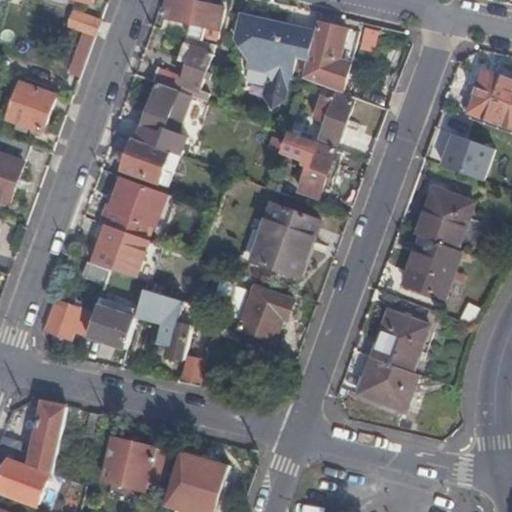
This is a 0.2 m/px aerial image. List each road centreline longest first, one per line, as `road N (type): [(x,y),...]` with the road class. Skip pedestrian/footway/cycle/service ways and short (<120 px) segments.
road 1 (residential): [(443,16),(295,435)]
road 2 (residential): [(136,0),(1,367)]
road 3 (residential): [(1,367),(295,435)]
road 4 (residential): [(295,435),(505,482)]
road 5 (tertiary): [(511,330),(492,411),(505,482)]
